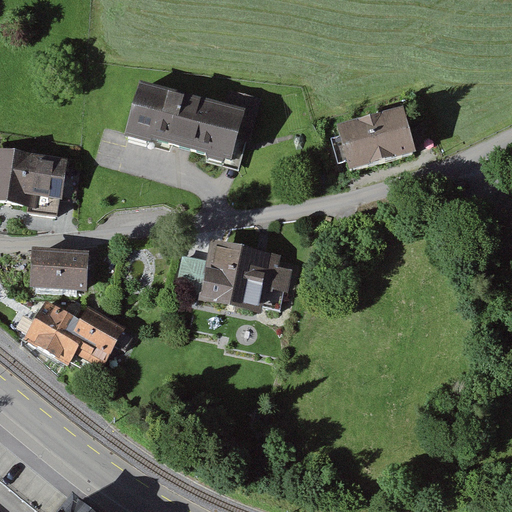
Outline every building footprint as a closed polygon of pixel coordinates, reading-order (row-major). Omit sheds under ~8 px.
[(240,114),(133,87),(119,141),(226,168),(240,114)] [(398,113),(329,131),(340,175),(410,157),(398,113)] [(65,164),(0,154),(0,208),(27,213),(29,201),(59,205),(65,164)] [(277,261),(208,247),(196,306),(256,319),(258,312),(281,317),(289,276),(275,272),(277,261)] [(84,259),(26,255),(24,292),(82,296),(84,259)] [(77,324),(46,307),(24,345),(64,368),(71,355),(101,372),(122,335),(84,313),(77,324)] [(92,511),(75,497),(62,511),(92,511)]
